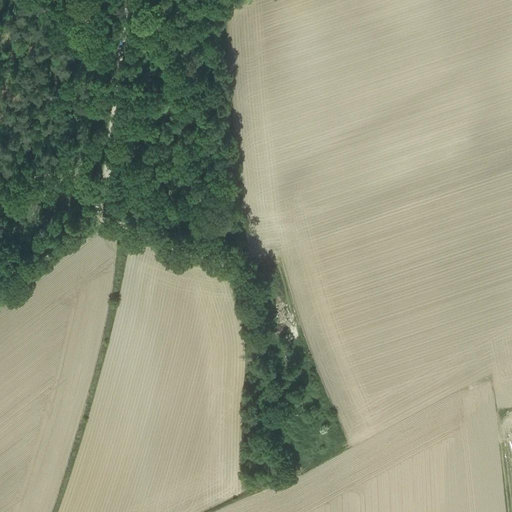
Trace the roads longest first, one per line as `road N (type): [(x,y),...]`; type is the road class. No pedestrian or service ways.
road 1 (track): [(94,215),(203,258),(277,253)]
road 2 (track): [(104,187),(123,0)]
